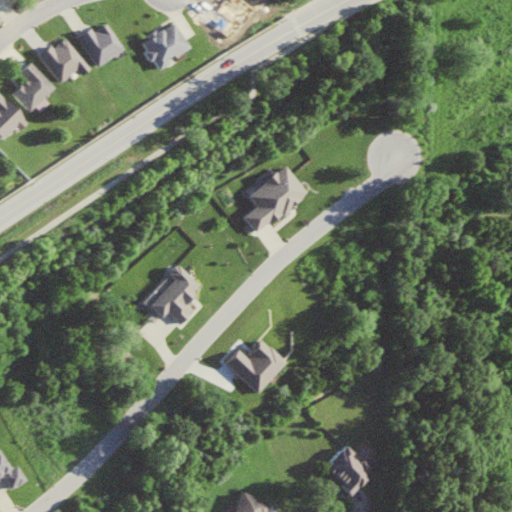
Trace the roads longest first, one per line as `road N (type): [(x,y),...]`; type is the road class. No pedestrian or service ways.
road 1 (residential): [(48,511),(273,262),(374,179)]
road 2 (secondary): [(0,214),(341,0)]
